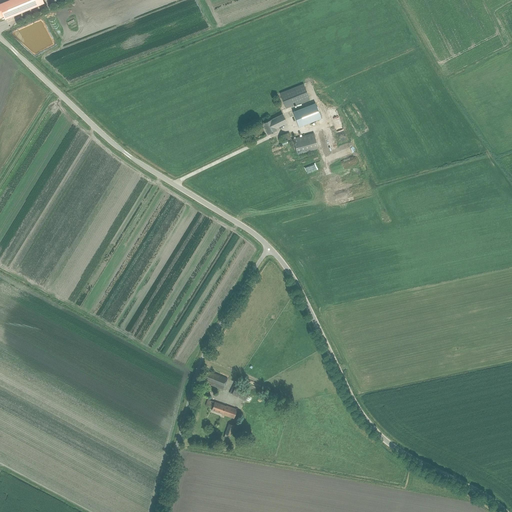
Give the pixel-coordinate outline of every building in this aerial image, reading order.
[(42,0),(7,0),(0,3),(0,6),(0,7),(0,6),(0,18),(4,16),(6,20),(44,4),(42,0)] [(303,84),(275,95),(277,101),(282,100),(286,109),(319,96),(313,80),(303,84)] [(315,103),(293,112),(299,127),(321,118),(315,103)] [(287,123),(285,119),(282,114),(262,124),(267,135),(277,130),(276,128),(287,123)] [(342,138),(337,125),(331,127),(336,140),(342,138)] [(289,133),(284,134),(280,136),(282,145),(289,143),(288,140),(291,139),(289,133)] [(318,146),(314,133),(293,139),(297,152),(318,146)] [(223,389),(227,378),(206,370),(202,381),(223,389)] [(251,390),(237,383),(232,394),(245,401),(251,390)] [(211,401),(209,406),(212,408),(212,410),(234,418),(237,409),(236,408),(236,409),(226,406),(211,401)] [(229,440),(234,426),(229,424),(224,438),(229,440)]
